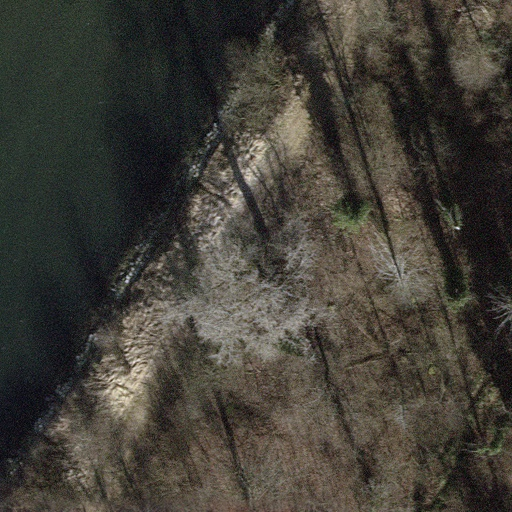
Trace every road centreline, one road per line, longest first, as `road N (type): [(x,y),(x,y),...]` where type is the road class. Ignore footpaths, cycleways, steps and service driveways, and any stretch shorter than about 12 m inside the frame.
road 1 (track): [(91,511),(404,0)]
road 2 (track): [(424,511),(490,385),(511,362)]
